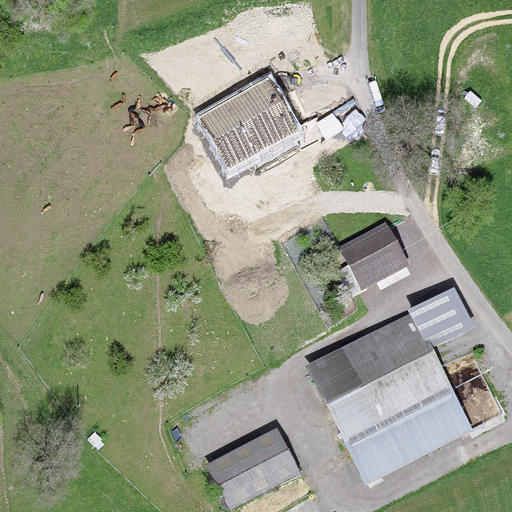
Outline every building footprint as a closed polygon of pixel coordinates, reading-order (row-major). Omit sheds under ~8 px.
[(330,85),(300,92),(304,107),(334,100),(330,85)] [(224,106),(198,123),(230,171),(281,134),(261,104),(234,122),(224,106)] [(400,258),(386,265),(395,284),(409,276),(400,258)] [(336,400),(356,389),(377,429),(446,394),(412,327),(322,374),(336,400)] [(295,477),(277,441),(210,476),(229,511),(295,477)] [(331,445),(305,454),(311,473),(337,464),(331,445)]
